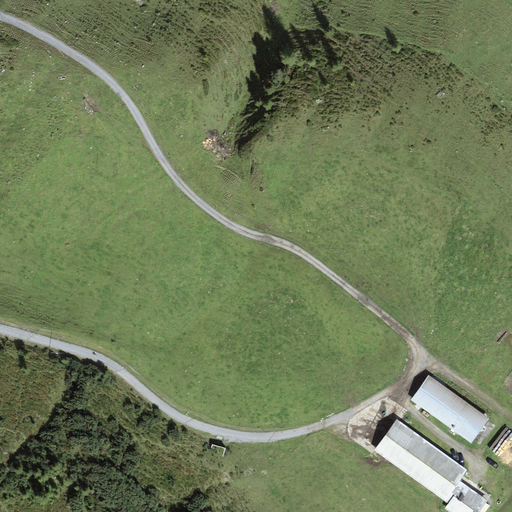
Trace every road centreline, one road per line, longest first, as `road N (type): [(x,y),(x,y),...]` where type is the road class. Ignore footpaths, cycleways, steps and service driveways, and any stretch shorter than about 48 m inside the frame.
road 1 (track): [(426,352),(282,250),(215,224),(104,72),(0,18)]
road 2 (track): [(426,352),(403,383),(319,424),(240,437),(176,418),(109,364),(0,320)]
